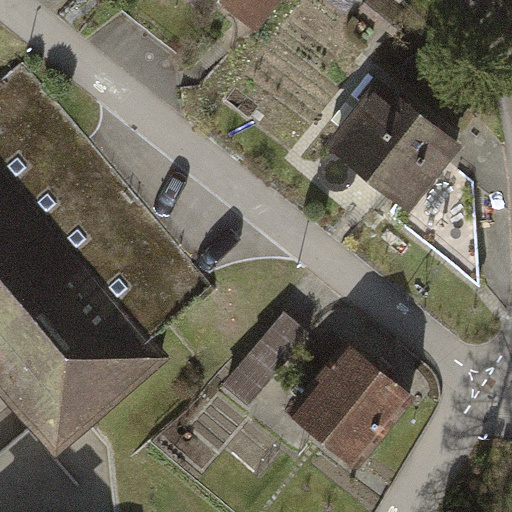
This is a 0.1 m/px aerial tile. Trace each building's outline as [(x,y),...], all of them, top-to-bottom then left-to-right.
[(281,0),(222,0),(258,29),(281,0)] [(0,80),(0,389),(30,426),(52,453),(167,359),(146,334),(207,284),(23,61),(0,80)] [(468,145),(380,75),(323,147),(395,203),(388,212),(480,285),(476,180),(453,163),(468,145)] [(310,333),(287,313),(224,384),(248,404),(310,333)] [(393,371),(346,335),(314,376),(320,381),(293,416),(359,467),(413,397),(388,378),(393,371)]
